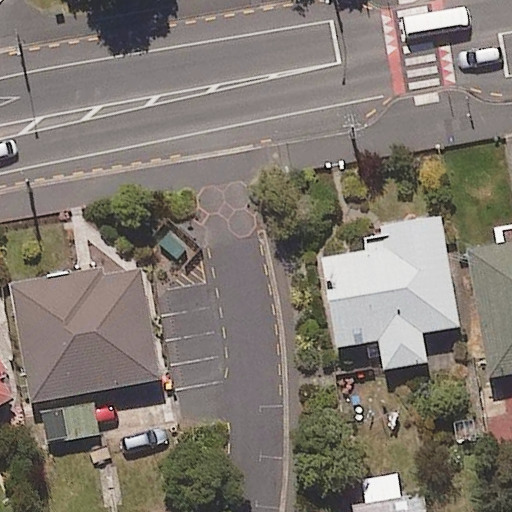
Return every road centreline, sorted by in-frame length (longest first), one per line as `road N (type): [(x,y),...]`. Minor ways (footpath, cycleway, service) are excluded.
road 1 (residential): [(201,91),(246,288),(258,386),(257,511)]
road 2 (secondary): [(201,91),(511,31)]
road 3 (secondary): [(0,130),(201,91)]
